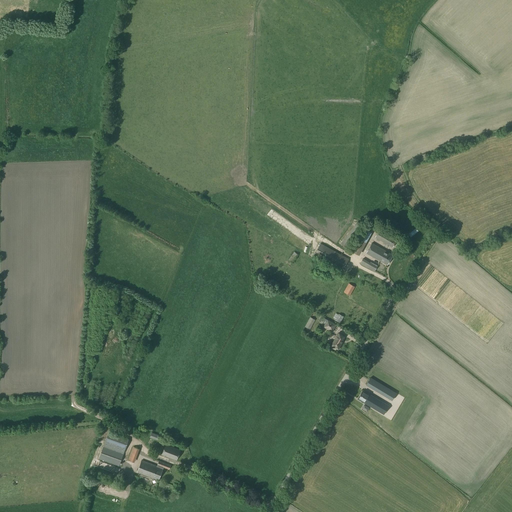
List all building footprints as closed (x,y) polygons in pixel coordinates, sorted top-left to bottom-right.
[(356,224),(341,243),(347,247),(361,228),(356,224)] [(409,237),(417,231),(414,228),(407,234),(409,237)] [(359,255),(371,233),(364,229),(352,251),(359,255)] [(375,238),(392,248),(397,240),(379,230),(375,238)] [(366,254),(387,265),(393,255),(372,243),(366,254)] [(321,244),(314,256),(342,271),(349,259),(321,244)] [(294,252),(288,260),(292,263),(298,255),(294,252)] [(374,272),(377,266),(370,262),(370,263),(363,259),(360,264),(374,272)] [(350,296),(355,287),(349,284),(344,292),(350,296)] [(340,323),(344,317),(339,314),(338,315),(335,314),(334,317),(336,319),(335,320),(340,323)] [(310,317),(305,327),(310,330),(315,320),(310,317)] [(323,327),(332,332),(336,325),(327,320),(323,327)] [(329,340),(331,333),(325,331),(322,338),(329,340)] [(342,342),(344,337),(338,334),(331,346),(335,348),(336,346),(340,348),(342,342)] [(392,400),(396,393),(370,378),(366,385),(392,400)] [(384,415),(389,406),(363,391),(358,399),(384,415)] [(396,402),(387,420),(409,431),(418,413),(396,402)] [(386,420),(381,427),(396,438),(401,431),(386,420)] [(108,432),(99,459),(119,467),(129,439),(108,432)] [(165,444),(161,455),(176,461),(180,450),(165,444)] [(133,446),(128,460),(134,462),(139,449),(133,446)] [(158,480),(163,469),(142,460),(137,472),(158,480)] [(159,461),(157,465),(169,470),(171,465),(159,461)]
